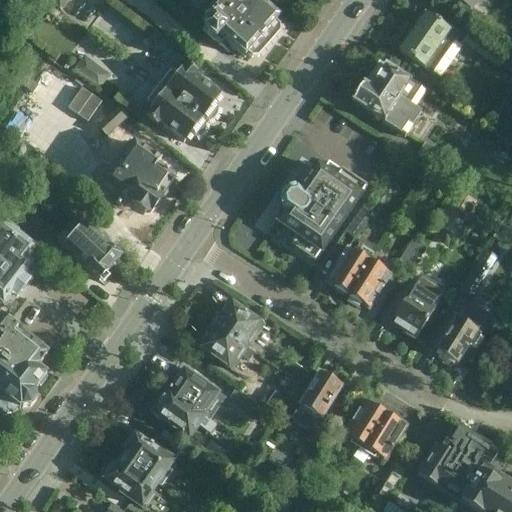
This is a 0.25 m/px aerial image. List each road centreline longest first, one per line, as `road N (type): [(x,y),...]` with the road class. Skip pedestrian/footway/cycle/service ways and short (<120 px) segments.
road 1 (unclassified): [(3,511),(191,245)]
road 2 (unclassified): [(191,245),(362,0)]
road 3 (residential): [(191,245),(434,400)]
road 4 (unknown): [(278,120),(131,0)]
